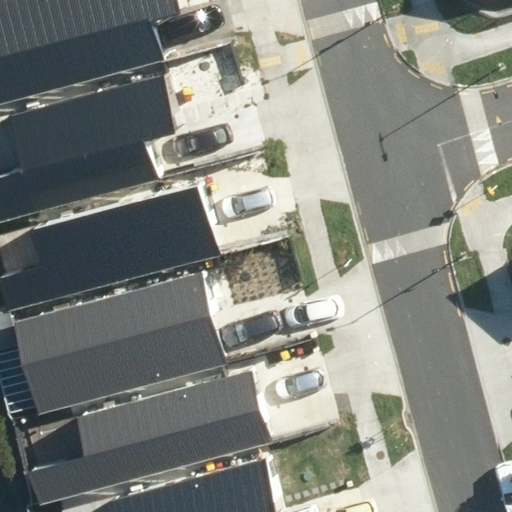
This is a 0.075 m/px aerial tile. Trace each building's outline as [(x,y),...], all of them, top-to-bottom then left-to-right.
[(200,6),(198,0),(0,0),(0,101),(161,59),(150,19),(200,6)] [(0,180),(0,216),(163,173),(154,137),(187,128),(171,70),(7,114),(23,174),(0,180)] [(1,279),(10,312),(223,256),(202,179),(34,224),(46,267),(1,279)] [(14,322),(39,412),(227,360),(201,269),(14,322)] [(36,470),(44,501),(273,441),(253,367),(74,414),(85,457),(36,470)] [(292,511),(297,511),(276,447),(112,500),(115,511),(292,511)]
